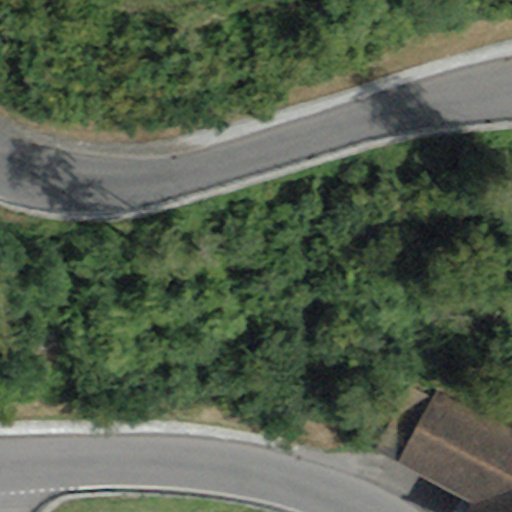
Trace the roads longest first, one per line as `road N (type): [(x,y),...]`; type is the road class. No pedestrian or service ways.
road 1 (tertiary): [(0,162),(106,188),(511,95)]
road 2 (tertiary): [(355,511),(252,473),(150,469),(19,480)]
